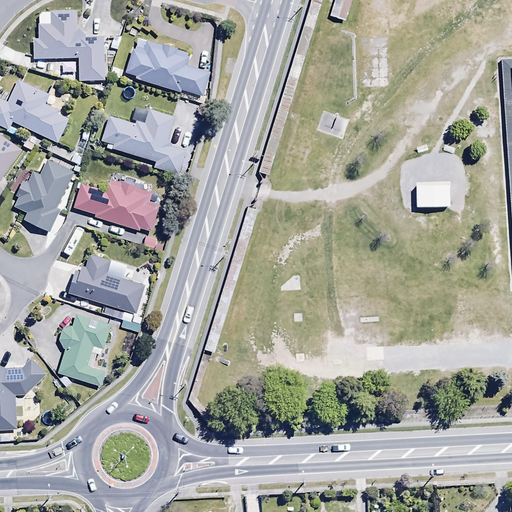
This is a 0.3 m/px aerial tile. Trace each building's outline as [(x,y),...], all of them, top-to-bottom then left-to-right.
[(354,0),(336,0),(331,18),(348,22),(354,0)] [(102,36),(85,37),(76,28),(75,12),(41,14),(38,17),(38,40),(32,40),(33,61),(77,59),(78,82),(103,81),(102,36)] [(135,76),(134,81),(180,94),(181,91),(202,97),(208,73),(186,67),(189,55),(138,40),(135,51),(131,50),(124,73),(135,76)] [(511,57),(501,58),(511,194),(511,57)] [(0,128),(7,131),(11,123),(57,144),(69,119),(57,114),(58,112),(45,105),(49,96),(16,81),(6,103),(4,102),(8,95),(0,91),(0,128)] [(165,146),(173,118),(134,107),(130,124),(107,117),(100,143),(108,145),(106,149),(154,163),(153,168),(178,175),(185,152),(165,146)] [(0,194),(8,183),(2,179),(22,151),(0,135),(0,194)] [(439,156),(406,158),(409,197),(441,195),(439,156)] [(60,210),(56,208),(74,173),(46,159),(38,176),(33,173),(27,186),(21,183),(14,198),(17,200),(13,208),(25,215),(22,221),(48,234),(60,210)] [(95,215),(94,219),(139,233),(139,229),(149,233),(158,206),(148,203),(152,192),(109,179),(105,193),(80,185),(73,208),(95,215)] [(144,237),(142,247),(161,253),(162,247),(156,245),(157,241),(144,237)] [(110,262),(88,256),(85,268),(81,267),(79,272),(75,270),(67,295),(134,314),(142,286),(106,276),(110,262)] [(64,350),(57,375),(99,388),(103,373),(85,367),(91,345),(102,349),(109,326),(76,316),(72,328),(61,330),(58,340),(64,350)] [(122,322),(119,329),(138,334),(140,327),(122,322)] [(0,432),(15,432),(14,397),(23,396),(46,377),(31,360),(22,369),(5,370),(0,368),(0,432)]
